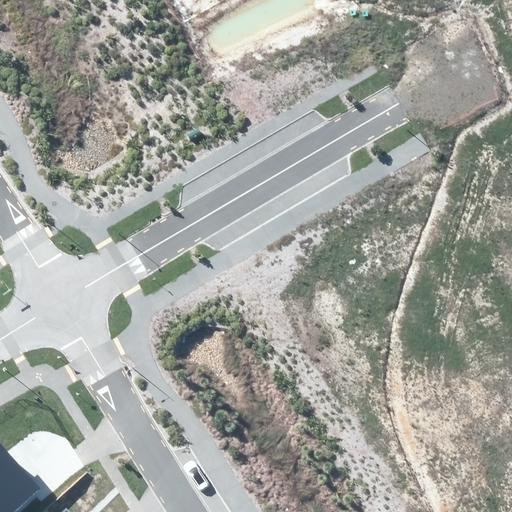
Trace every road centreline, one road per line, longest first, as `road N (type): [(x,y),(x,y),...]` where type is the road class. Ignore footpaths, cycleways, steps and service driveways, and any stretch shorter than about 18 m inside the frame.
road 1 (residential): [(57,296),(370,126)]
road 2 (unknown): [(370,126),(511,375)]
road 3 (residential): [(57,296),(189,511)]
road 4 (unknown): [(370,126),(511,68)]
